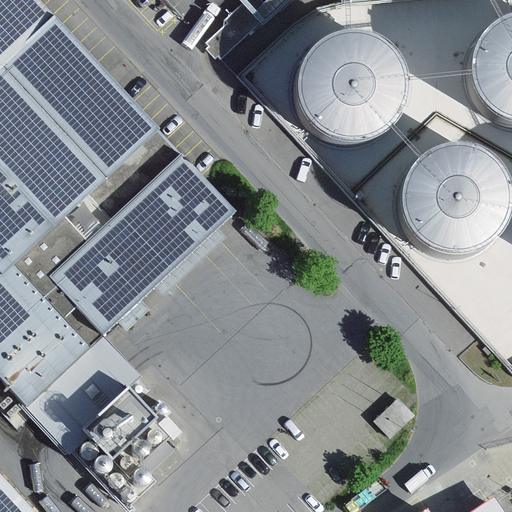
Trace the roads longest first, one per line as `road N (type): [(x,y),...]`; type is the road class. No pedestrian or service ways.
road 1 (residential): [(109,0),(497,411)]
road 2 (unclassified): [(497,411),(353,511)]
